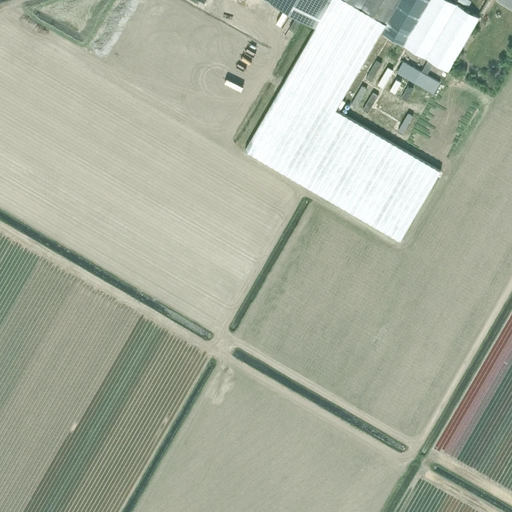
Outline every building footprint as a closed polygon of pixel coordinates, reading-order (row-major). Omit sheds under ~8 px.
[(206,20),(214,0),(202,0),(195,15),(206,20)] [(218,0),(207,23),(217,28),(231,0),(218,0)] [(230,35),(248,0),(234,0),(220,30),(230,35)] [(285,81),(245,149),(400,240),(441,170),(336,110),(358,71),(381,32),(387,22),(350,0),(332,0),(316,27),(285,81)] [(269,0),(316,27),(332,0),(350,0),(387,22),(381,32),(448,71),(479,17),(449,0),(269,0)] [(403,61),(397,72),(433,93),(440,82),(403,61)] [(274,309),(282,295),(277,293),(269,306),(274,309)] [(254,312),(245,327),(251,331),(260,316),(254,312)]
